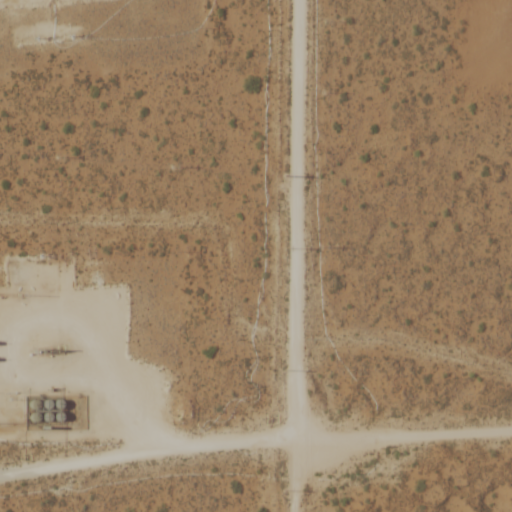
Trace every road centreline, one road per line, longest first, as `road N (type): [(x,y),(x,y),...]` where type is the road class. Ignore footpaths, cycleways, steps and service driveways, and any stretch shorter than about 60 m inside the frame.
road 1 (residential): [(296,511),(297,0)]
road 2 (residential): [(298,445),(511,432)]
